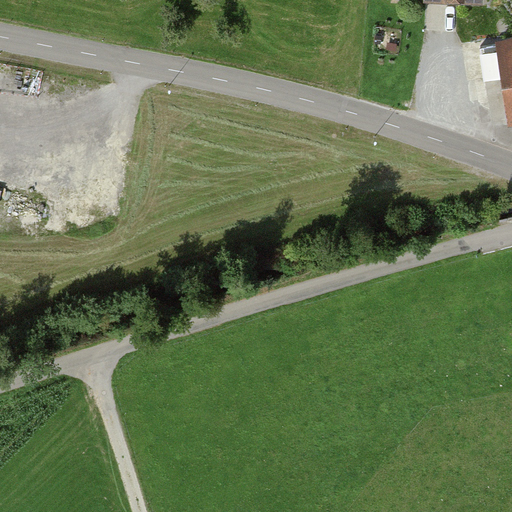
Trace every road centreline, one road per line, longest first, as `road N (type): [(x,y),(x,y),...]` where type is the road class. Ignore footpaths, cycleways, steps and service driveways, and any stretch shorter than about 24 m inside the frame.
road 1 (unclassified): [(0,383),(511,234)]
road 2 (tertiary): [(0,36),(267,90),(511,167)]
road 3 (track): [(142,511),(94,356)]
